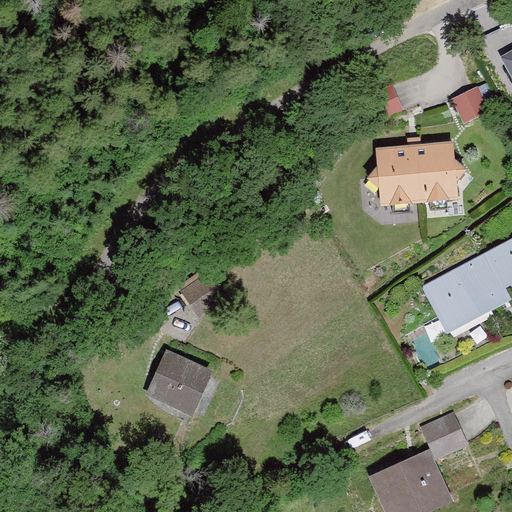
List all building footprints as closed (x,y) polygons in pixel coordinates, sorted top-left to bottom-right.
[(396,98),(391,88),(372,96),(380,116),(400,107),(396,98)] [(465,95),(456,99),(467,119),(486,110),(476,89),(465,95)] [(456,196),(452,143),(379,149),(383,202),(456,196)] [(511,242),(425,288),(448,332),(508,300),(501,287),(511,281),(511,242)] [(206,277),(184,291),(193,304),(200,315),(222,300),(206,277)] [(209,373),(169,354),(151,393),(190,412),(209,373)] [(459,431),(453,418),(427,429),(437,454),(464,443),(459,431)] [(427,454),(374,479),(389,511),(420,511),(448,499),(427,454)]
